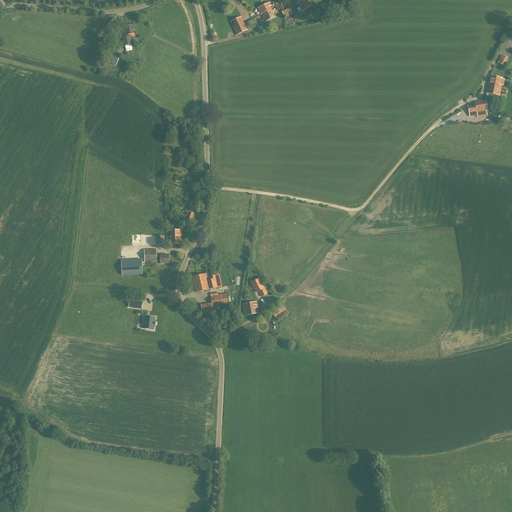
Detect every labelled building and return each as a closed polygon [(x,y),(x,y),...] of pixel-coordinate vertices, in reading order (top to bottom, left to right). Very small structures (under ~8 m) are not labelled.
[(309,0),(293,0),(294,1),(295,0),(302,12),(312,6),(309,0)] [(261,15),(264,13),(265,14),(272,10),(270,7),(271,6),(270,3),(258,9),(261,15)] [(281,10),(284,18),(292,15),(289,7),(281,10)] [(261,15),(265,22),(275,17),(272,10),(265,14),(264,13),(261,15)] [(247,30),(241,17),(231,22),(237,35),(247,30)] [(125,27),(126,36),(135,34),(133,25),(125,27)] [(122,38),(123,46),(132,45),(131,36),(122,38)] [(103,56),(108,58),(106,63),(116,66),(120,54),(106,49),(103,56)] [(488,77),(487,86),(491,87),(491,85),(495,86),(495,84),(501,85),(502,80),(488,77)] [(491,87),(487,86),(486,93),(499,96),(501,85),(495,84),(495,86),(491,85),(491,87)] [(122,205),(111,206),(112,235),(109,235),(109,240),(112,240),(112,246),(123,245),(122,205)] [(185,221),(191,223),(194,216),(188,214),(185,221)] [(181,234),(182,234),(181,230),(169,231),(170,244),(181,244),(181,234)] [(132,244),(141,243),(140,234),(131,234),(132,244)] [(156,236),(156,244),(165,244),(165,236),(156,236)] [(144,250),(145,263),(157,262),(157,261),(160,261),(160,264),(169,263),(169,255),(160,255),(160,256),(157,256),(156,250),(144,250)] [(141,259),(121,261),(121,262),(122,270),(122,276),(142,275),(141,259)] [(211,279),(207,280),(206,274),(192,277),(196,293),(209,290),(217,288),(214,275),(210,276),(211,279)] [(252,283),(256,292),(259,291),(261,297),(267,294),(264,287),(263,287),(259,279),(252,283)] [(201,305),(202,315),(213,313),(213,310),(217,309),(217,307),(230,305),(228,294),(217,295),(217,293),(210,294),(211,297),(212,304),(201,305)] [(243,305),(245,316),(259,314),(257,302),(243,305)] [(271,312),(275,317),(277,319),(287,311),(282,304),(271,312)] [(144,329),(145,329),(154,330),(154,326),(155,326),(155,323),(155,322),(155,318),(145,317),(145,325),(144,329)]
